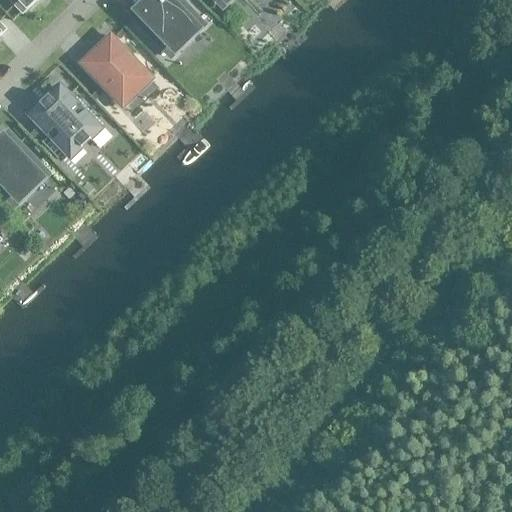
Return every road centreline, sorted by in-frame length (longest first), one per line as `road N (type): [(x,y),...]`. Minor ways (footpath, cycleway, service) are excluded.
road 1 (unclassified): [(163,511),(392,280),(511,142)]
road 2 (residential): [(0,87),(91,0)]
